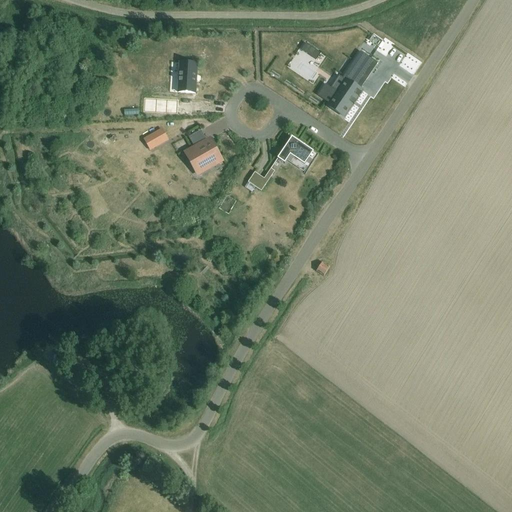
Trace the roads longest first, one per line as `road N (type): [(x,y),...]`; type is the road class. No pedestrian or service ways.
road 1 (unclassified): [(57,511),(114,436),(170,447),(196,438),(366,159)]
road 2 (unclassified): [(379,0),(325,16),(138,15),(75,0)]
road 3 (unclassified): [(366,159),(474,0)]
road 4 (residential): [(286,107),(255,88),(236,98),(229,113),(236,128),(257,136),(272,125)]
